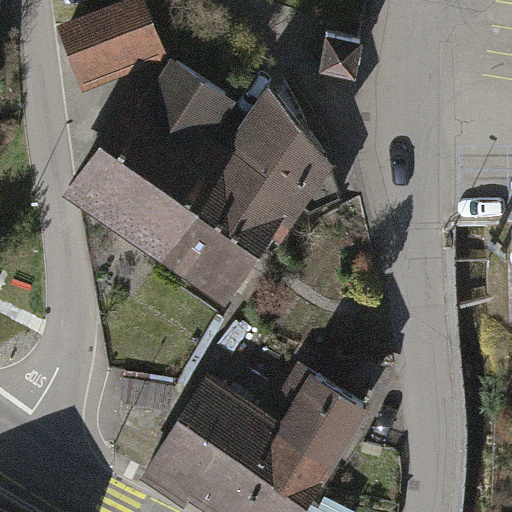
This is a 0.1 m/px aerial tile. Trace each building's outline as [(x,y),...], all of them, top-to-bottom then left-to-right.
[(146,0),(120,0),(57,25),(84,91),(170,57),(146,0)] [(362,36),(327,30),(320,65),(355,72),(362,36)] [(108,223),(206,78),(173,55),(149,90),(139,83),(64,194),(108,223)] [(206,78),(108,223),(161,259),(235,150),(228,145),(213,135),(238,99),(206,78)] [(195,283),(303,124),(270,83),(228,145),(235,150),(161,259),(195,283)] [(280,242),(335,162),(303,124),(195,283),(226,303),(271,236),(280,242)] [(310,503),(333,467),(276,430),(284,419),(209,371),(178,418),(310,503)] [(314,371),(284,419),(276,430),(333,467),(371,408),(314,371)] [(208,511),(304,511),(310,503),(178,418),(140,478),(184,507),(189,499),(208,511)]
